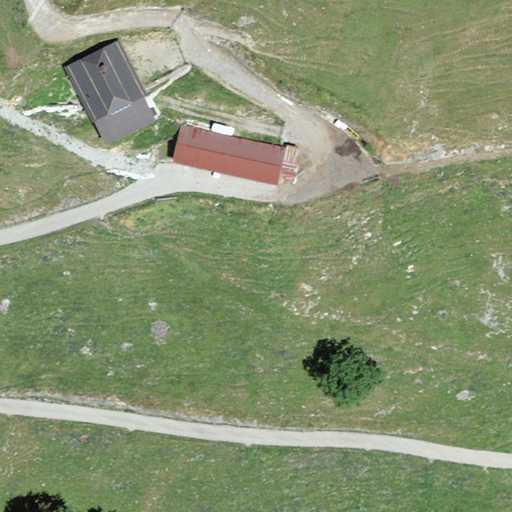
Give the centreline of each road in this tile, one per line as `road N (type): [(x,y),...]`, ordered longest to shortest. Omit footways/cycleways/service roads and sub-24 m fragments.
road 1 (residential): [(511,460),(0,404)]
road 2 (residential): [(0,236),(170,180),(298,193),(319,180),(324,150)]
road 3 (track): [(324,150),(298,117),(244,87),(171,19),(68,29),(42,16),(34,0)]
